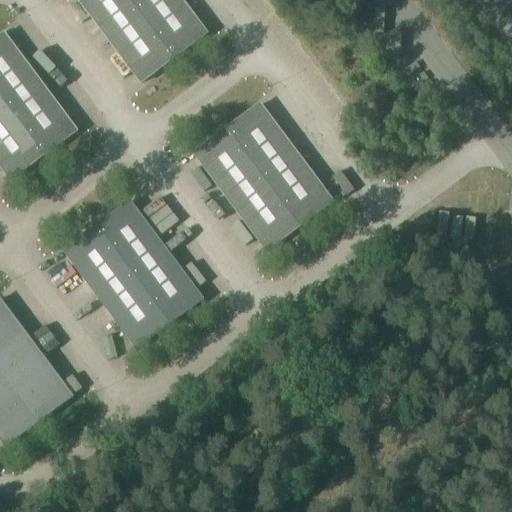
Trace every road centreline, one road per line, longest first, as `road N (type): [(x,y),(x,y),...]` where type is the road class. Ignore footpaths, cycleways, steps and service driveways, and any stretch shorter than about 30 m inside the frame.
road 1 (unknown): [(10,241),(137,417)]
road 2 (unknown): [(140,142),(262,319)]
road 3 (unknown): [(260,50),(389,220)]
road 4 (unknown): [(42,0),(140,142)]
road 5 (unknown): [(0,491),(27,499),(137,417)]
road 6 (unknown): [(10,241),(140,142)]
road 7 (unknown): [(262,319),(389,220)]
road 8 (unknown): [(137,417),(262,319)]
road 9 (unknown): [(140,142),(260,50)]
road 10 (unknown): [(389,220),(497,131)]
